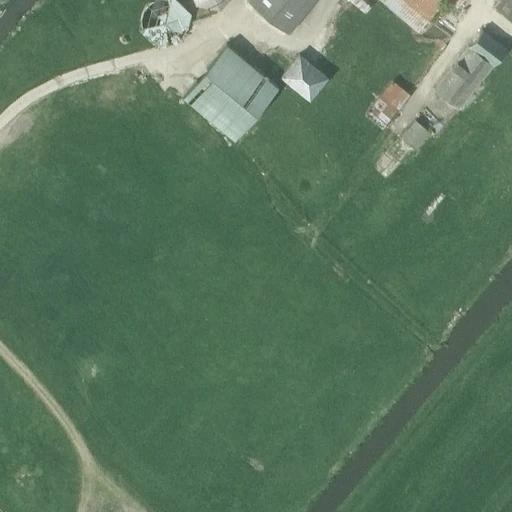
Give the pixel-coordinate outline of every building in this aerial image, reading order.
[(179,25),(180,20),(179,15),(178,10),(175,6),(171,2),(166,0),(164,0),(155,0),(151,1),(147,4),(144,8),(142,13),(141,18),(141,23),(143,28),(146,32),(150,35),(154,37),(159,38),(164,38),(169,36),(173,33),(177,30),(179,25)] [(288,33),(314,0),(247,0),(288,33)] [(380,0),(418,32),(444,0),(380,0)] [(511,17),(511,0),(496,0),(494,4),(511,17)] [(458,108),(506,47),(481,28),(434,89),(458,108)] [(236,137),(280,82),(227,40),(183,94),(236,137)] [(310,101),(329,77),(298,52),(279,76),(310,101)] [(383,129),(410,94),(392,80),(365,115),(383,129)] [(415,150),(430,133),(415,119),(399,136),(415,150)]
